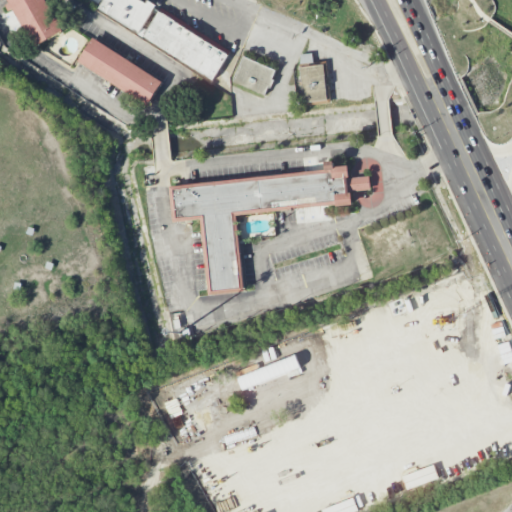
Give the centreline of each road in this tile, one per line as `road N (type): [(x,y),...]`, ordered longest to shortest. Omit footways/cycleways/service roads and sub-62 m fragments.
road 1 (primary): [(391,33),(511,294)]
road 2 (primary): [(511,220),(409,0)]
